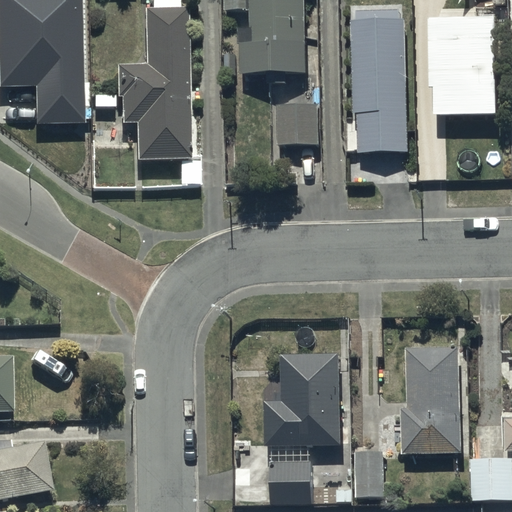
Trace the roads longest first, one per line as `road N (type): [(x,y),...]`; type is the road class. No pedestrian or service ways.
road 1 (residential): [(172,313),(202,274),(249,253),(511,245)]
road 2 (residential): [(172,313),(0,198)]
road 3 (residential): [(169,511),(172,313)]
